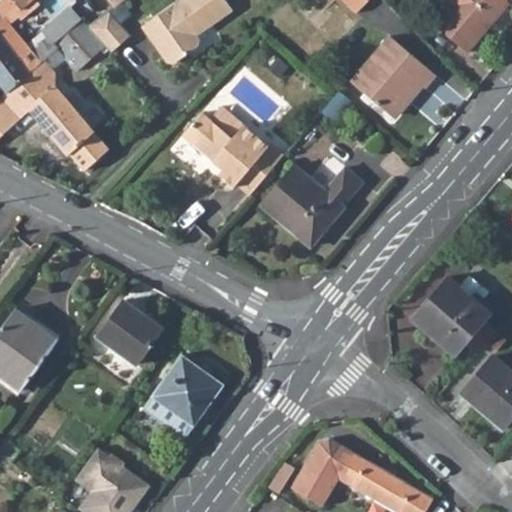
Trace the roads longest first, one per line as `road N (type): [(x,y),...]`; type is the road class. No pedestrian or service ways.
road 1 (residential): [(0,178),(314,342)]
road 2 (secondary): [(511,109),(314,342)]
road 3 (residential): [(314,342),(426,429),(505,511)]
road 4 (secondary): [(314,342),(187,511)]
